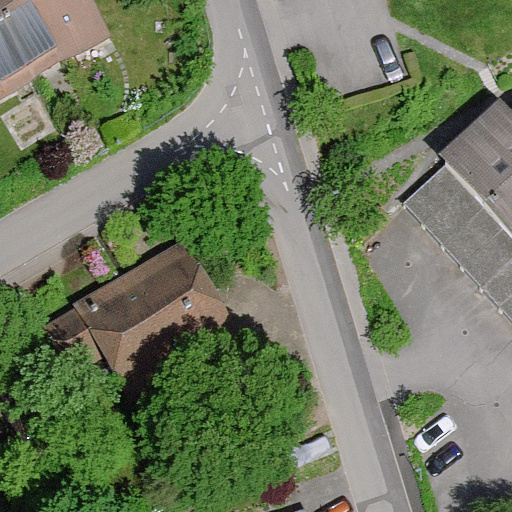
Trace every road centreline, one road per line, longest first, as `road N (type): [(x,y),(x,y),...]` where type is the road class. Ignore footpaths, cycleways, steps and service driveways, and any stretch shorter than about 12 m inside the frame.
road 1 (residential): [(384,511),(258,105)]
road 2 (residential): [(0,258),(258,105)]
